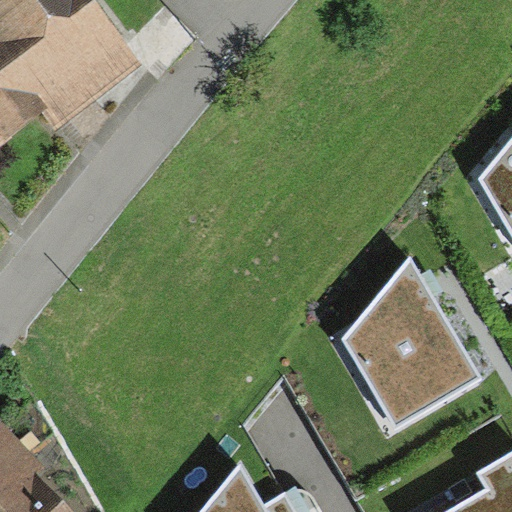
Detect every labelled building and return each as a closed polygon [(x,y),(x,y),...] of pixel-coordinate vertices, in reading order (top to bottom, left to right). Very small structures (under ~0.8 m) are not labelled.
[(0,0),(0,136),(115,47),(78,0),(0,0)] [(511,140),(481,178),(511,230),(511,140)] [(482,382),(410,260),(343,340),(397,432),(482,382)] [(68,511),(0,442),(0,511),(68,511)] [(511,511),(511,453),(479,472),(488,490),(450,511),(511,511)] [(265,508),(240,465),(201,511),(294,511),(284,495),(265,508)]
